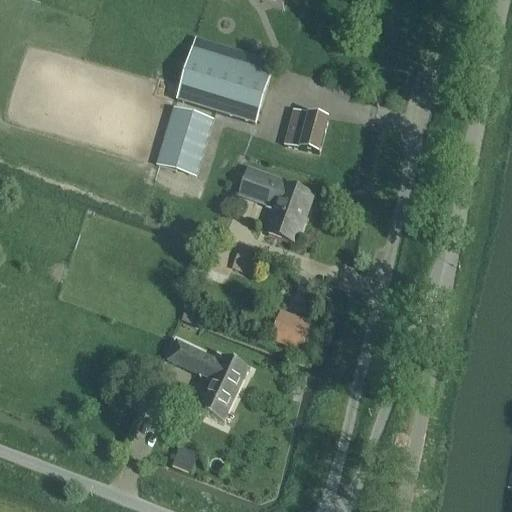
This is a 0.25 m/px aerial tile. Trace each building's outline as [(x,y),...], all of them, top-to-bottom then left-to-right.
[(193,52),(177,103),(255,126),(271,76),(193,52)] [(158,168),(196,179),(213,122),(175,111),(158,168)] [(287,140),(286,148),(291,149),(319,156),(328,121),(295,113),(287,140)] [(250,172),(240,198),(275,210),(266,234),(297,245),(314,199),(284,188),(285,185),(250,172)] [(205,316),(208,302),(187,297),(184,311),(205,316)] [(281,313),(271,343),(302,354),(312,324),(281,313)] [(250,373),(251,372),(223,359),(222,360),(224,360),(221,365),(177,344),(168,364),(212,385),(199,413),(197,412),(197,413),(225,426),(225,425),(224,425),(249,372),(250,373)] [(177,453),(191,460),(198,446),(184,439),(177,453)]
